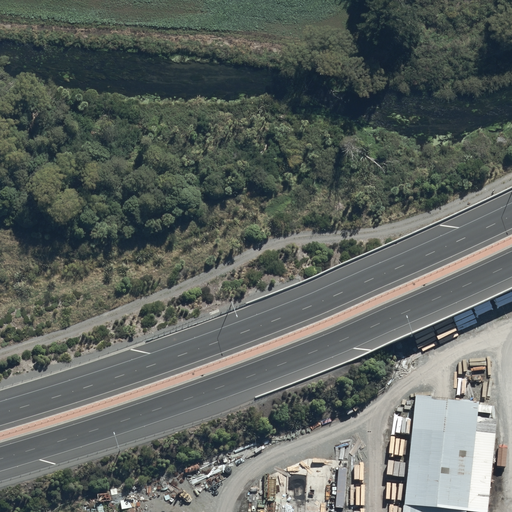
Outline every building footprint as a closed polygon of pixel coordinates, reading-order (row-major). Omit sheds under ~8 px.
[(511,224),(476,221),(471,270),(511,273),(511,224)] [(474,394),(412,388),(399,511),(462,511),(464,498),(480,500),(489,409),(473,408),(474,394)] [(272,472),(269,511),(342,511),(344,477),(272,472)] [(195,511),(195,484),(154,484),(154,511),(195,511)] [(135,496),(122,501),(125,509),(127,508),(128,511),(139,511),(137,505),(138,504),(135,496)]
